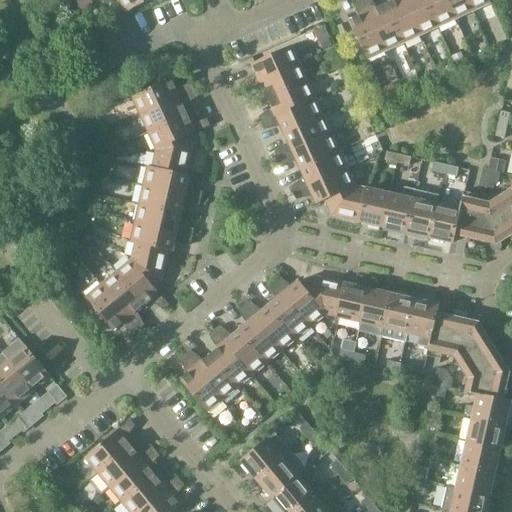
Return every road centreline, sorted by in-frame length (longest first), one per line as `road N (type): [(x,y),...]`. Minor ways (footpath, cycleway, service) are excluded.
road 1 (residential): [(279,237),(208,59),(225,27)]
road 2 (residential): [(122,371),(279,237)]
road 3 (residential): [(475,282),(279,237)]
road 4 (residential): [(238,511),(122,371)]
road 5 (residential): [(0,471),(122,371)]
